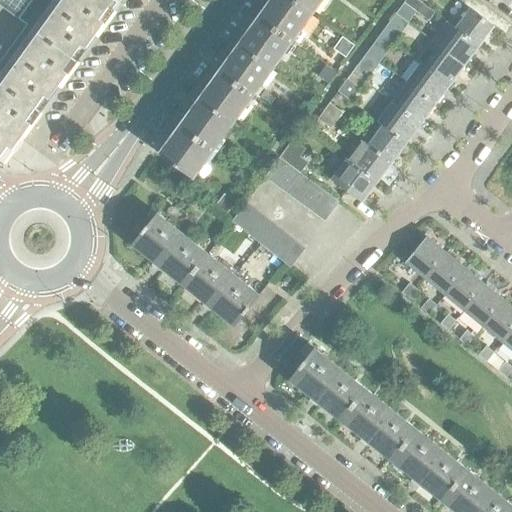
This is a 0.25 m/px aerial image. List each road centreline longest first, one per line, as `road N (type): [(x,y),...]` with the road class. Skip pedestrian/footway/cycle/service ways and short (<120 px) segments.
road 1 (residential): [(237,394),(427,187)]
road 2 (tertiary): [(68,207),(225,0)]
road 3 (residential): [(237,394),(73,264)]
road 4 (residential): [(383,511),(237,394)]
road 5 (residential): [(427,187),(511,69)]
